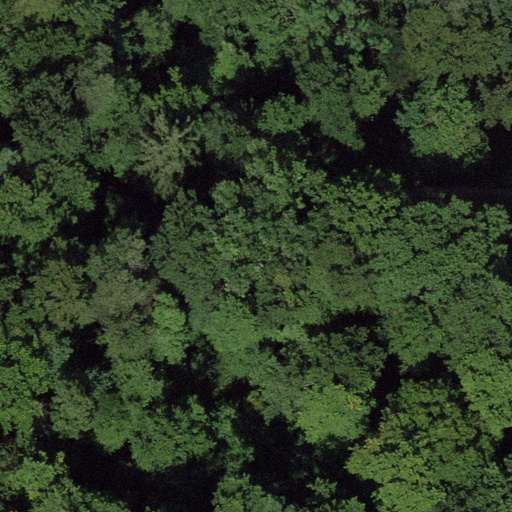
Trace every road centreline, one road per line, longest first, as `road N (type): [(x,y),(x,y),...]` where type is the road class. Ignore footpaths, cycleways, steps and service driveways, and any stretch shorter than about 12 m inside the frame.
road 1 (track): [(511,204),(447,198),(0,320)]
road 2 (track): [(289,236),(445,511)]
